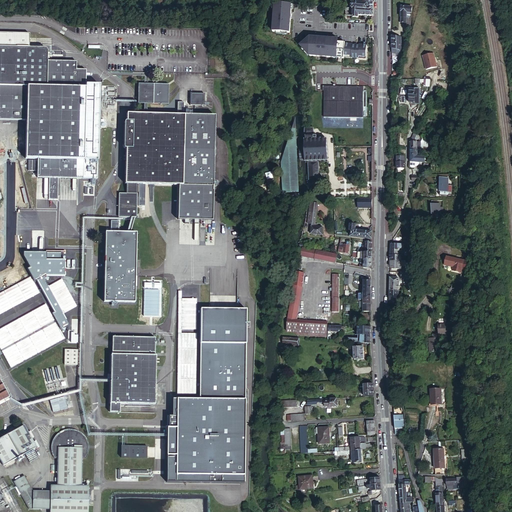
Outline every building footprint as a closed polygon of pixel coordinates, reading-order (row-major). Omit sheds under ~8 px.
[(292,2),(271,0),(269,29),(290,31),(292,2)] [(403,5),(403,17),(406,17),(412,16),(412,11),(413,11),(413,5),(403,5)] [(358,14),(371,14),(371,7),(349,6),(346,6),(346,11),(352,11),(352,18),(355,18),(355,17),(358,17),(358,14)] [(304,49),(304,54),(334,56),(336,37),(299,34),(298,49),(304,49)] [(0,35),(0,49),(31,51),(32,37),(0,35)] [(403,43),(394,41),(394,52),(398,53),(398,55),(402,55),(403,43)] [(366,57),(366,44),(343,42),(342,56),(366,57)] [(49,65),(50,55),(47,52),(31,51),(0,49),(0,87),(44,90),(48,87),(49,65)] [(437,65),(433,52),(421,55),(425,68),(437,65)] [(0,87),(0,122),(27,124),(25,162),(37,163),(35,182),(47,183),(46,204),(55,205),(56,183),(81,185),(81,182),(88,183),(91,149),(84,149),(86,115),(93,115),(95,82),(88,81),(89,75),(78,75),(79,67),(49,65),(48,87),(44,90),(0,87)] [(326,85),(325,116),(365,117),(366,86),(337,85),(337,84),(335,83),(335,85),(326,85)] [(137,106),(168,107),(169,87),(138,86),(137,106)] [(420,88),(410,88),(411,102),(420,102),(420,88)] [(459,97),(453,94),(448,110),(451,111),(453,107),(455,108),(459,97)] [(196,108),(211,108),(211,97),(197,96),(196,108)] [(204,117),(126,115),(125,183),(128,183),(128,193),(117,193),(117,219),(140,219),(140,192),(138,192),(138,183),(172,184),(171,216),(202,217),(204,117)] [(296,122),(282,162),(284,192),(299,191),(297,174),(298,174),(300,174),(298,151),(296,122)] [(310,125),(307,126),(306,137),(306,142),(307,148),(307,160),(307,161),(309,161),(320,161),(329,160),(328,138),(316,139),(315,127),(310,128),(310,125)] [(412,147),(412,159),(412,161),(421,161),(424,161),(426,161),(426,155),(422,155),(422,147),(412,147)] [(406,168),(406,156),(398,156),(398,168),(406,168)] [(320,161),(309,161),(310,181),(320,181),(320,161)] [(449,191),(442,191),(442,194),(450,195),(450,194),(451,191),(455,191),(455,184),(449,184),(449,191)] [(360,207),(374,207),(374,198),(360,198),(360,207)] [(155,203),(160,219),(167,217),(163,201),(155,203)] [(144,220),(149,235),(156,232),(151,218),(144,220)] [(317,223),(313,223),(312,233),(324,234),(324,233),(325,227),(319,226),(319,223),(317,222),(317,223)] [(364,238),(373,238),(374,232),(358,230),(358,225),(352,224),(351,236),(357,237),(364,238)] [(105,232),(104,302),(135,303),(136,233),(130,233),(127,232),(105,232)] [(351,245),(341,243),(340,252),(350,253),(351,245)] [(305,247),(303,256),(337,263),(339,254),(311,249),(307,248),(306,248),(305,247)] [(61,253),(23,252),(23,256),(29,268),(27,269),(34,283),(37,281),(54,313),(51,314),(61,330),(69,326),(46,283),(46,276),(65,276),(65,260),(61,260),(61,253)] [(362,259),(361,267),(373,269),(373,259),(362,259)] [(402,266),(410,266),(410,263),(410,260),(402,260),(391,260),(391,266),(397,266),(397,268),(402,268),(402,266)] [(453,273),(462,272),(461,260),(445,261),(445,269),(453,269),(453,273)] [(307,273),(298,271),(295,285),(300,286),(303,287),(307,273)] [(300,286),(295,285),(291,320),(290,332),(296,333),(301,336),(329,338),(330,325),(331,322),(300,320),(303,287),(300,286)] [(373,303),(373,293),(365,293),(364,303),(373,303)] [(340,295),(333,295),(333,299),(334,299),(333,313),(341,313),(341,299),(340,299),(340,295)] [(364,311),(372,311),(373,303),(364,303),(364,307),(364,311)] [(166,482),(244,483),(246,310),(200,309),(199,399),(172,399),(172,416),(168,416),(168,428),(167,428),(167,440),(165,440),(165,444),(167,444),(166,482)] [(457,334),(457,325),(445,325),(445,334),(449,334),(457,334)] [(358,343),(372,343),(372,327),(359,327),(359,339),(358,339),(358,343)] [(112,346),(110,404),(120,404),(120,396),(155,397),(157,348),(155,348),(156,331),(114,329),(113,347),(112,346)] [(445,338),(445,334),(439,334),(439,338),(435,338),(436,351),(438,351),(446,350),(446,351),(446,338),(445,338)] [(365,346),(355,347),(355,359),(365,359),(365,346)] [(79,348),(66,348),(66,363),(79,363),(79,348)] [(442,404),(441,389),(432,389),(433,405),(442,404)] [(338,406),(338,398),(322,398),(322,399),(322,401),(322,403),(325,403),(325,407),(338,406)] [(395,414),(396,433),(397,433),(402,433),(401,428),(405,427),(404,414),(395,414)] [(368,434),(377,434),(377,428),(376,428),(375,426),(376,426),(376,420),(366,421),(366,423),(367,423),(368,434)] [(24,424),(0,437),(0,458),(3,464),(36,446),(24,424)] [(286,427),(283,427),(284,433),(281,434),(281,440),(280,441),(280,452),(291,451),(290,427),(287,427),(286,427)] [(330,427),(319,428),(320,444),(330,443),(330,427)] [(82,485),(83,458),(85,458),(88,453),(89,449),(89,446),(88,442),(86,437),(80,431),(76,429),(69,428),(64,429),(58,433),(54,437),(52,443),(53,447),(52,448),(53,452),(55,458),(58,458),(57,485),(51,485),(51,491),(44,491),(33,491),(25,476),(14,481),(29,508),(44,509),(51,509),(50,511),(88,511),(88,497),(88,496),(86,492),(85,488),(86,485),(82,485)] [(103,479),(111,480),(113,440),(105,440),(103,479)] [(147,447),(121,446),(121,458),(147,458),(147,447)] [(436,462),(445,462),(445,448),(435,449),(436,462)] [(363,461),(362,449),(354,450),(354,453),(354,462),(363,461)] [(303,476),(291,477),(293,491),(305,489),(303,476)] [(462,490),(462,478),(458,478),(459,485),(454,485),(454,489),(454,491),(462,490)] [(400,493),(401,502),(411,502),(414,502),(414,497),(412,497),(409,497),(407,497),(407,493),(400,493)] [(411,511),(411,502),(401,502),(401,511),(411,511)]
